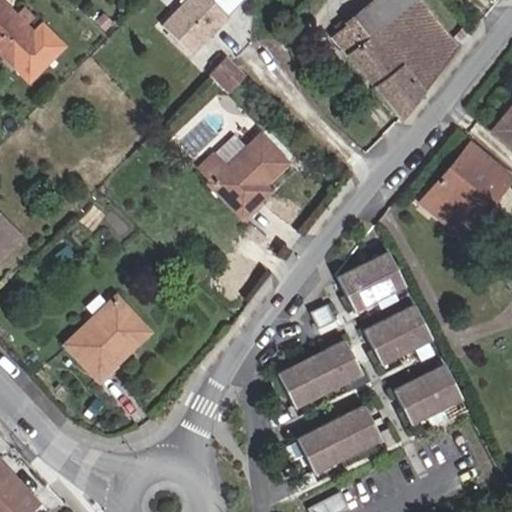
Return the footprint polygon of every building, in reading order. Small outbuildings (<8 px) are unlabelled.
[(24,25),(14,15),(0,0),(0,58),(2,56),(13,66),(39,39),(24,25)] [(189,57),(225,18),(205,0),(185,0),(158,29),(189,57)] [(441,68),(398,18),(420,0),(374,0),(329,36),(399,121),(408,111),(441,68)] [(459,45),(452,37),(421,0),(420,0),(398,18),(441,68),(459,45)] [(24,25),(27,20),(18,11),(14,15),(24,25)] [(459,45),(468,35),(461,26),(452,37),(459,45)] [(226,91),(242,74),(223,57),(207,74),(226,91)] [(511,102),(489,131),(511,149),(511,102)] [(262,183),(285,162),(258,134),(241,150),(228,136),(198,166),(210,179),(207,183),(238,217),(268,190),(262,183)] [(469,228),(511,176),(467,139),(424,190),(469,228)] [(0,258),(20,237),(0,217),(0,258)] [(351,311),(403,285),(385,251),(334,276),(351,311)] [(62,345),(95,380),(147,331),(113,295),(62,345)] [(378,364),(429,338),(412,304),(360,330),(378,364)] [(291,408),(359,374),(342,339),(274,373),(291,408)] [(408,424),(459,398),(442,363),(391,389),(408,424)] [(311,473),(379,439),(361,404),(293,438),(311,473)] [(26,511),(36,503),(0,463),(0,511),(26,511)] [(339,511),(347,508),(339,492),(306,509),(308,511),(339,511)]
